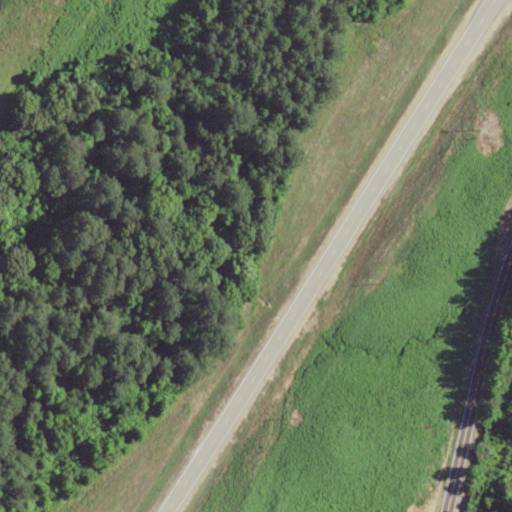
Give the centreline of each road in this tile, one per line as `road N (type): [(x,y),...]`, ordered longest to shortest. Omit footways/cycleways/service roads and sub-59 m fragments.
road 1 (trunk): [(175,511),(496,0)]
road 2 (tertiary): [(445,511),(511,256)]
